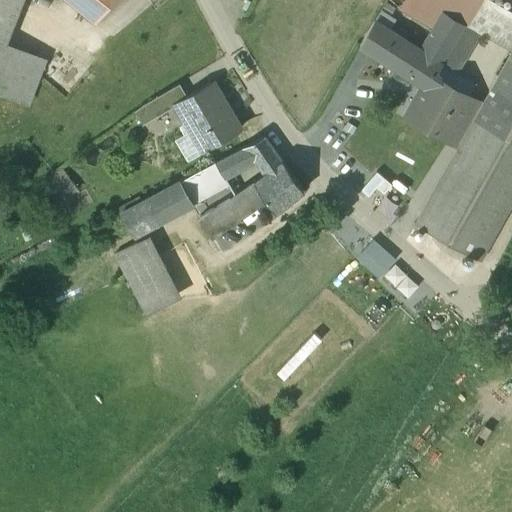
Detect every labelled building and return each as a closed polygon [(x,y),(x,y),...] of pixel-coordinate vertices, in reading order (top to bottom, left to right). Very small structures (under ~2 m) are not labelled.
[(0,0),(0,42),(2,43),(18,0),(0,0)] [(68,0),(96,22),(113,0),(68,0)] [(480,0),(405,0),(399,10),(434,30),(444,15),(461,25),(463,22),(467,24),(480,0)] [(511,12),(489,0),(480,0),(467,24),(481,33),(511,50),(511,12)] [(461,25),(444,15),(434,30),(421,53),(437,64),(461,25)] [(403,40),(374,22),(359,46),(387,64),(388,62),(401,41),(402,41),(403,40)] [(461,25),(437,64),(456,75),(481,33),(467,24),(463,22),(461,25)] [(402,41),(401,41),(388,62),(399,69),(396,74),(402,78),(405,73),(424,85),(431,75),(437,64),(421,53),(402,41)] [(46,61),(2,43),(0,47),(0,95),(28,107),(46,61)] [(511,203),(511,52),(483,105),(458,147),(415,225),(480,261),(511,203)] [(472,99),(431,75),(424,85),(406,116),(448,141),(472,99)] [(229,115),(210,82),(186,96),(173,103),(174,105),(201,151),(240,128),(231,113),(229,115)] [(179,84),(147,103),(154,116),(174,105),(173,103),(186,96),(179,84)] [(472,99),(448,141),(458,147),(483,105),(472,99)] [(147,103),(144,105),(135,111),(142,123),(154,116),(147,103)] [(169,129),(160,115),(146,124),(155,137),(169,129)] [(265,136),(245,146),(252,158),(256,163),(275,149),(265,136)] [(397,185),(404,175),(358,142),(335,173),(345,180),(352,170),(397,203),(406,191),(397,185)] [(245,146),(216,162),(225,178),(252,158),(245,146)] [(303,191),(275,149),(256,163),(264,175),(253,182),(266,200),(275,212),(303,191)] [(225,178),(216,162),(178,181),(192,205),(199,216),(235,196),(225,178)] [(178,181),(120,214),(133,238),(192,205),(178,181)] [(253,182),(235,196),(199,216),(211,237),(266,200),(253,182)] [(152,237),(115,255),(146,316),(184,298),(152,237)] [(372,255),(363,266),(378,280),(387,269),(372,255)] [(331,347),(322,357),(362,394),(370,384),(331,347)] [(490,511),(498,511),(509,497),(448,454),(434,473),(490,511)]
